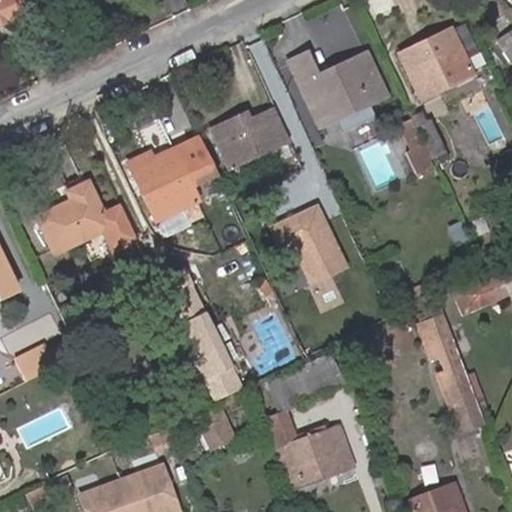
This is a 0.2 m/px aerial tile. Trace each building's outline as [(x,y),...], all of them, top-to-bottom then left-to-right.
[(0,0),(0,23),(25,13),(19,0),(0,0)] [(472,75),(450,29),(397,55),(419,101),(472,75)] [(511,29),(494,42),(511,68),(511,29)] [(305,54),(288,62),(318,127),(335,119),(341,133),(373,117),(367,104),(385,96),(365,54),(316,77),(305,54)] [(244,114),(210,130),(227,169),(287,141),(273,110),(248,122),(244,114)] [(443,152),(428,121),(424,123),(420,113),(412,117),(431,158),(443,152)] [(397,127),(409,152),(420,147),(409,122),(397,127)] [(216,175),(199,137),(151,159),(148,153),(126,163),(154,222),(196,202),(190,187),(216,175)] [(405,154),(415,176),(431,169),(420,147),(409,152),(405,154)] [(135,242),(119,206),(102,214),(87,182),(65,192),(69,201),(35,217),(52,255),(101,232),(111,253),(135,242)] [(189,224),(204,217),(196,202),(154,222),(162,239),(190,226),(189,224)] [(316,208),(270,228),(281,254),(292,249),(309,286),(344,270),(316,208)] [(0,300),(16,293),(0,258),(0,300)] [(189,287),(204,280),(196,263),(182,271),(162,281),(184,326),(204,315),(189,287)] [(511,265),(488,277),(451,294),(461,315),(508,295),(511,305),(511,265)] [(239,386),(204,315),(184,326),(178,329),(213,399),(239,386)] [(481,423),(442,317),(417,326),(430,360),(439,356),(444,373),(436,376),(457,432),(481,423)] [(54,369),(42,346),(14,360),(25,383),(54,369)] [(295,442),(284,410),(342,383),(328,355),(265,384),(279,415),(264,420),(276,451),(289,489),(347,469),(350,460),(337,426),(295,442)] [(213,449),(237,435),(222,408),(198,421),(213,449)] [(86,511),(170,511),(176,510),(160,466),(80,495),(86,511)] [(463,511),(453,484),(408,501),(412,511),(463,511)] [(45,511),(52,509),(43,488),(24,497),(31,511),(45,511)]
